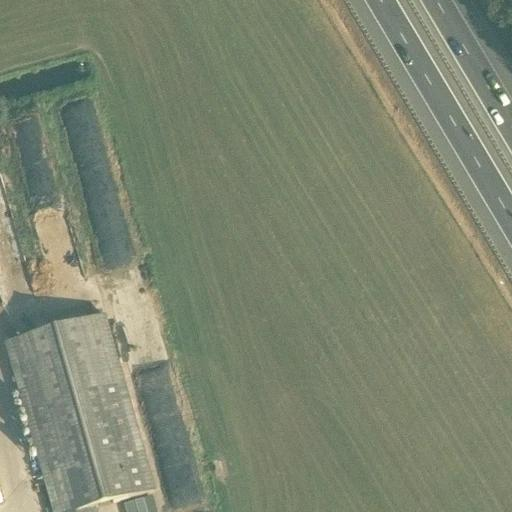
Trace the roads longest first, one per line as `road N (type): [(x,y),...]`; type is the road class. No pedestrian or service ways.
road 1 (motorway): [(380,0),(511,221)]
road 2 (motorway): [(511,123),(438,0)]
